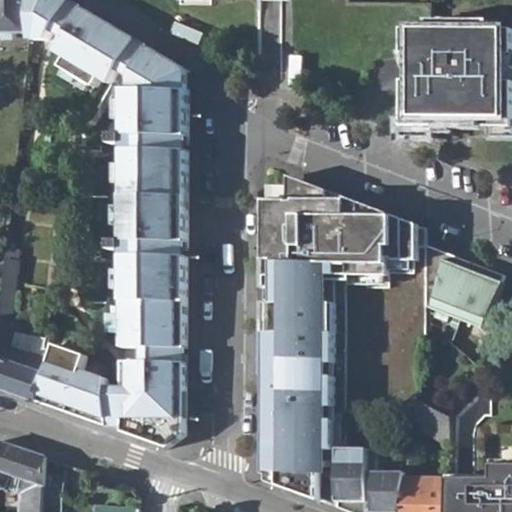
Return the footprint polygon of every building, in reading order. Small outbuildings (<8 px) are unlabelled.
[(0,0),(0,31),(28,34),(28,0),(0,0)] [(32,0),(31,39),(51,39),(73,1),(70,0),(32,0)] [(114,83),(139,41),(85,9),(60,51),(69,58),(64,67),(98,87),(104,77),(114,83)] [(492,22),(432,21),(432,31),(405,30),(405,55),(415,55),(415,82),(405,82),(405,128),(437,128),(437,119),(452,119),(452,114),(470,114),(470,119),(485,120),(485,129),(511,128),(511,30),(491,30),(492,22)] [(127,136),(189,136),(190,71),(152,48),(135,77),(134,91),(127,91),(127,136)] [(127,242),(188,242),(189,152),(127,151),(127,242)] [(268,168),(267,201),(300,201),(300,193),(315,193),(315,202),(347,203),(347,198),(268,168)] [(278,485),(318,499),(318,448),(318,422),(331,422),(331,414),(346,414),(346,282),(352,282),(352,278),(389,277),(389,273),(414,273),(415,261),(419,261),(419,247),(425,247),(425,245),(425,227),(409,227),(409,220),(347,198),(347,203),(315,202),(315,193),(300,193),(300,201),(267,201),(267,290),(276,290),(275,377),(266,377),(266,437),(272,437),(272,449),(266,448),(266,471),(278,471),(278,485)] [(426,309),(485,332),(504,283),(502,283),(505,275),(490,270),(487,277),(445,261),(447,253),(425,245),(425,247),(426,309)] [(490,270),(447,253),(445,261),(487,277),(490,270)] [(126,349),(187,350),(188,258),(126,257),(126,349)] [(267,290),(266,377),(275,377),(276,290),(267,290)] [(0,344),(0,387),(41,401),(52,363),(50,362),(47,361),(49,351),(0,344)] [(52,363),(41,401),(70,412),(85,369),(90,356),(57,344),(50,362),(52,363)] [(125,431),(171,447),(187,436),(187,364),(125,363),(125,431)] [(85,369),(70,412),(110,426),(110,378),(85,369)] [(415,429),(453,445),(452,418),(418,402),(415,429)] [(331,448),(331,422),(318,422),(318,448),(331,448)] [(24,511),(46,511),(49,460),(0,442),(0,445),(0,488),(12,491),(12,490),(25,495),(24,511)] [(369,511),(403,511),(408,478),(409,474),(377,473),(377,449),(340,448),(340,506),(353,511),(369,511)] [(83,472),(49,460),(46,511),(63,511),(65,495),(82,496),(83,472)] [(452,480),(451,511),(511,511),(511,461),(498,461),(498,477),(452,477),(452,480)] [(278,471),(266,471),(265,480),(278,485),(278,471)] [(451,511),(452,480),(408,478),(403,511),(451,511)]
